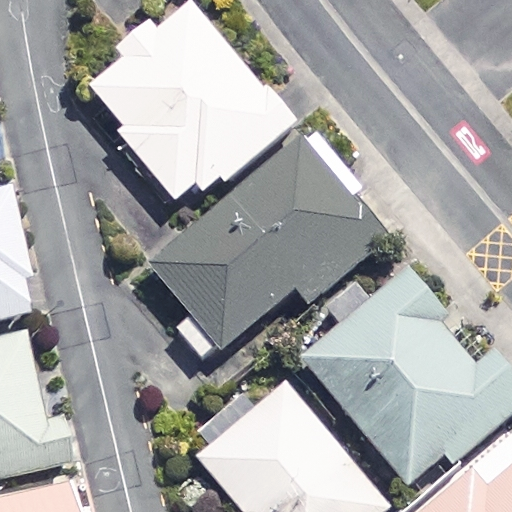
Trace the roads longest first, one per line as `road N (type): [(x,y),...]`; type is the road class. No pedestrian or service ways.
road 1 (residential): [(131,511),(31,83),(19,0)]
road 2 (residential): [(511,231),(322,0)]
